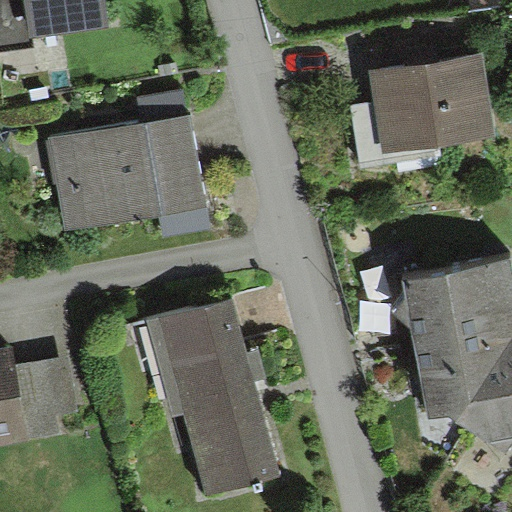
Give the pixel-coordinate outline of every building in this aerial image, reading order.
[(33,36),(27,0),(0,0),(0,50),(35,46),(33,36)] [(107,0),(27,0),(33,36),(111,25),(107,0)] [(480,55),(370,70),(382,153),(491,138),(480,55)] [(189,116),(43,142),(52,191),(61,190),(67,226),(205,202),(189,116)] [(511,254),(401,274),(423,399),(486,443),(511,437),(511,254)] [(234,298),(144,323),(172,423),(183,419),(205,497),(284,475),(234,298)] [(9,350),(0,351),(0,445),(24,441),(9,350)] [(54,355),(56,417),(87,415),(84,354),(54,355)]
